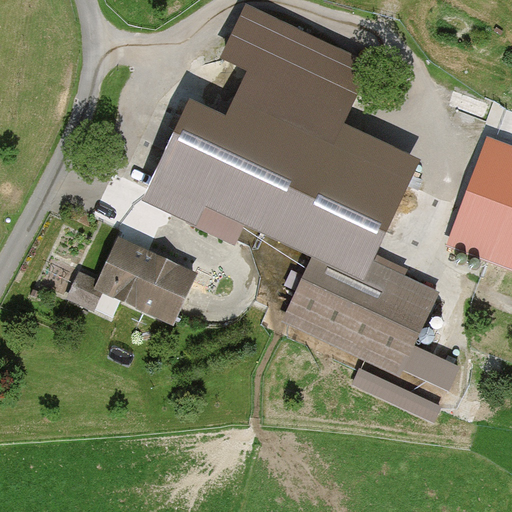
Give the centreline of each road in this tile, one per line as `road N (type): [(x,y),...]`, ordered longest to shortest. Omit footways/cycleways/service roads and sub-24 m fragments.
road 1 (track): [(511,302),(459,282),(419,255),(382,205),(370,132),(346,81),(309,58),(265,46),(205,53),(96,48)]
road 2 (unclassified): [(87,0),(96,48),(86,104),(66,160),(0,279)]
